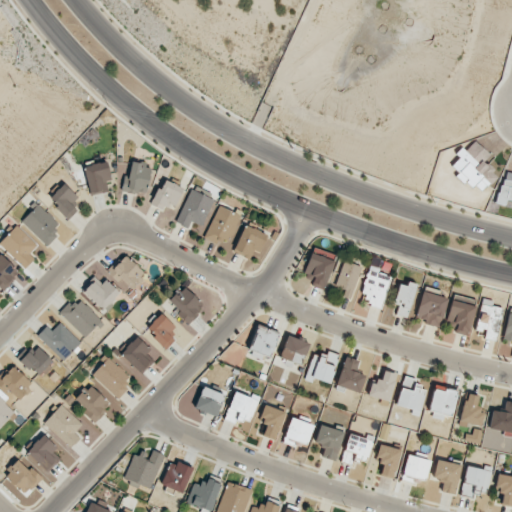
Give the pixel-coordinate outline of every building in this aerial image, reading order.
[(490,155),(474,140),(465,150),(464,149),(448,165),(480,195),(498,175),(483,162),(490,155)] [(144,196),(152,166),(132,161),(128,176),(124,175),(121,190),(144,196)] [(110,180),(107,162),(84,166),(88,194),(107,191),(105,180),(110,180)] [(511,172),(504,171),(497,203),(505,205),(506,199),(511,200),(511,172)] [(150,204),(173,212),(183,187),(164,180),(160,190),(156,188),(150,204)] [(49,197),(69,218),(77,210),(74,206),(80,201),(64,183),(49,197)] [(176,222),(188,227),(190,221),(203,226),(214,199),(189,189),(176,222)] [(45,244),(62,227),(37,204),(20,221),(45,244)] [(204,238),(226,247),(240,214),(218,205),(204,238)] [(253,250),(258,252),(267,234),(244,224),(232,251),(249,259),(253,250)] [(36,245),(17,225),(0,241),(0,243),(24,269),(34,259),(28,253),(36,245)] [(336,256),(313,247),(302,276),(312,280),(310,284),(323,289),(336,256)] [(145,275),(125,254),(108,270),(128,291),(145,275)] [(362,267),(344,260),(334,286),(345,290),(342,297),(349,299),(362,267)] [(382,306),(391,277),(378,273),(379,268),(369,265),(359,298),(382,306)] [(105,279),(101,283),(94,277),(81,291),(104,312),(121,293),(105,279)] [(398,282),(394,305),(397,306),(395,315),(409,317),(415,284),(398,282)] [(180,311),(177,314),(187,324),(204,305),(183,286),(169,301),(180,311)] [(448,299),(439,296),(441,291),(424,286),(414,318),(439,326),(448,299)] [(477,301),(453,294),(445,324),(455,327),(454,332),(467,335),(477,301)] [(101,320),(77,297),(60,314),(85,337),(101,320)] [(474,328),(486,331),(484,338),(495,341),(504,309),(492,306),(493,301),(482,298),(474,328)] [(511,310),(509,310),(502,339),(511,341),(511,310)] [(164,346),(179,330),(160,313),(145,329),(164,346)] [(80,342),(59,322),(52,331),(46,326),(37,336),(63,361),(80,342)] [(310,343),(287,335),(279,356),(301,365),(310,343)] [(146,352),(149,350),(138,337),(120,352),(140,374),(154,361),(146,352)] [(40,375),(52,359),(33,345),(20,361),(40,375)] [(331,384),(337,353),(326,351),(325,356),(311,353),(306,379),(331,384)] [(117,399),(127,388),(122,383),(129,377),(108,357),(91,375),(117,399)] [(337,387),(361,392),(364,374),(355,372),(358,359),(343,357),(337,387)] [(32,385),(14,366),(1,378),(0,377),(0,386),(15,402),(32,385)] [(388,402),(397,373),(384,369),(380,382),(372,380),(367,395),(388,402)] [(396,408),(420,413),(425,387),(413,385),(414,378),(402,376),(396,408)] [(75,398),(85,410),(83,412),(92,422),(110,405),(90,384),(75,398)] [(450,420),(457,391),(435,385),(428,415),(450,420)] [(224,395),(202,386),(194,408),(216,417),(224,395)] [(259,397),(252,394),(250,398),(234,391),(224,417),(240,423),(242,418),(250,421),(259,397)] [(459,422),(481,425),(483,408),(476,407),(478,395),(463,393),(459,422)] [(488,428),(511,433),(511,401),(504,400),(501,412),(492,409),(488,428)] [(262,436),(275,440),(285,409),(264,402),(259,420),(267,422),(262,436)] [(82,424),(61,404),(43,423),(70,447),(80,437),(74,432),(82,424)] [(306,444),(313,425),(291,417),(282,442),(295,447),(297,441),(306,444)] [(313,443),(324,447),(321,456),(334,461),(344,430),(321,422),(313,443)] [(378,438),(387,440),(390,425),(381,423),(378,438)] [(366,461),(373,439),(349,432),(340,460),(357,465),(359,458),(366,461)] [(46,472),(60,459),(52,451),(56,448),(44,434),(26,451),(46,472)] [(393,479),(401,448),(379,442),(374,460),(383,463),(380,475),(393,479)] [(150,488),(164,455),(149,448),(144,459),(133,454),(122,480),(138,486),(139,484),(150,488)] [(425,480),(430,460),(406,454),(400,479),(413,482),(414,477),(425,480)] [(3,471),(22,494),(39,481),(21,457),(3,471)] [(443,481),(441,492),(455,494),(461,462),(437,457),(433,479),(443,481)] [(160,484),(182,493),(192,469),(170,460),(160,484)] [(486,492),(491,469),(466,464),(460,494),(476,497),(477,490),(486,492)] [(193,483),(186,502),(210,511),(222,480),(205,473),(200,486),(193,483)] [(500,504),(511,505),(511,476),(497,474),(494,491),(502,493),(500,504)] [(243,511),(251,489),(226,481),(215,511),(243,511)] [(111,511),(90,501),(85,511),(111,511)] [(250,504),(248,511),(276,511),(278,504),(265,501),(264,507),(250,504)]
